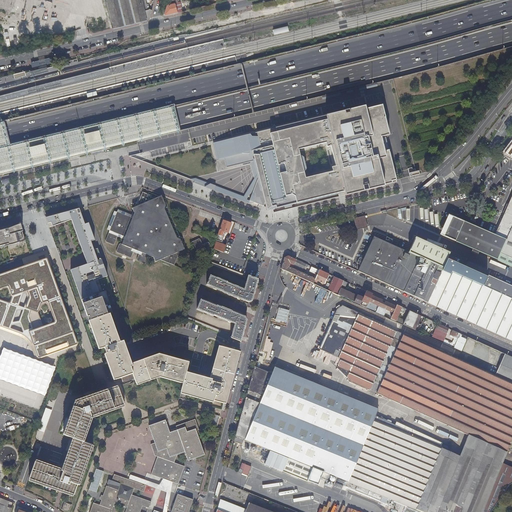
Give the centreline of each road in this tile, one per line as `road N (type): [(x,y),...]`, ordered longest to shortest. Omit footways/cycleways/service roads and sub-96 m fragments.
road 1 (motorway): [(0,159),(511,32)]
road 2 (motorway): [(511,10),(0,136)]
road 3 (residential): [(272,230),(142,180),(0,213)]
road 4 (residential): [(204,511),(278,245)]
road 5 (residential): [(511,348),(287,243)]
road 6 (residential): [(287,227),(414,193)]
